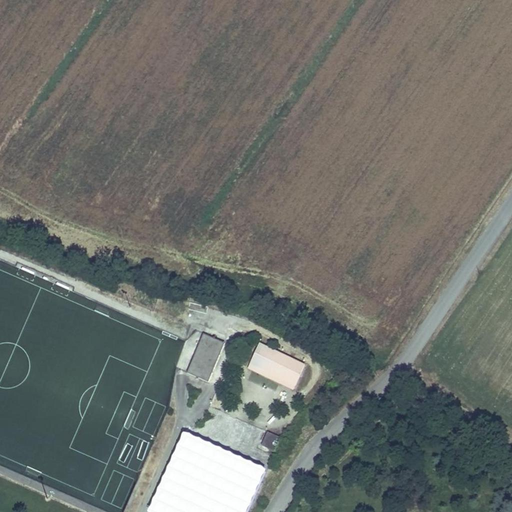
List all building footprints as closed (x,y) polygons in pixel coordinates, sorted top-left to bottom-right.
[(194,330),(178,370),(198,378),(214,337),(194,330)] [(250,338),(241,359),(287,380),(297,358),(250,338)] [(287,380),(241,359),(238,364),(285,387),(287,380)] [(248,439),(260,445),(267,431),(254,425),(248,439)] [(149,511),(247,511),(265,469),(180,435),(149,511)]
